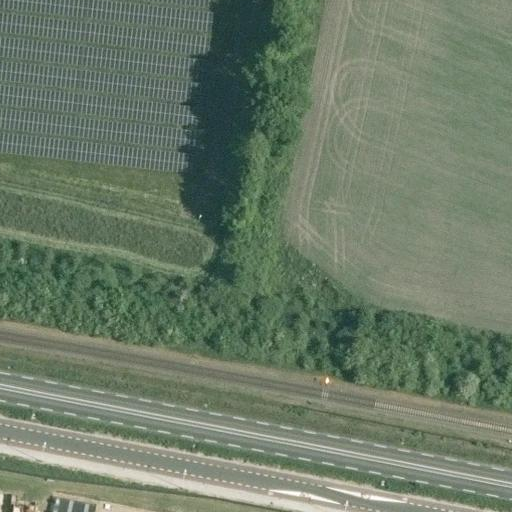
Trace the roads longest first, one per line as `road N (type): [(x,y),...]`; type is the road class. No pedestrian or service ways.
road 1 (primary): [(511,482),(0,384)]
road 2 (unclassified): [(0,433),(413,511)]
